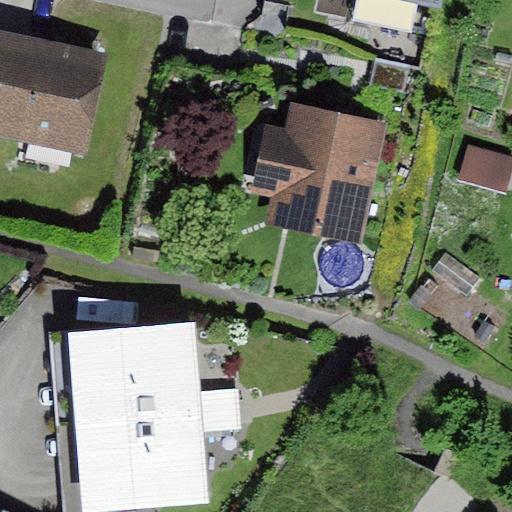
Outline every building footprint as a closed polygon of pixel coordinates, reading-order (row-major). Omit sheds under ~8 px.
[(356,0),(353,16),(411,29),(418,0),(442,6),(443,0),(356,0)] [(116,58),(0,39),(0,138),(100,155),(116,58)] [(392,130),(302,112),(298,135),(276,131),(262,198),(280,201),(275,227),(369,245),(392,130)] [(511,156),(469,144),(459,177),(505,191),(511,166),(511,156)] [(202,329),(72,342),(89,511),(136,511),(217,504),(210,435),(249,431),(245,389),(209,392),(202,329)]
